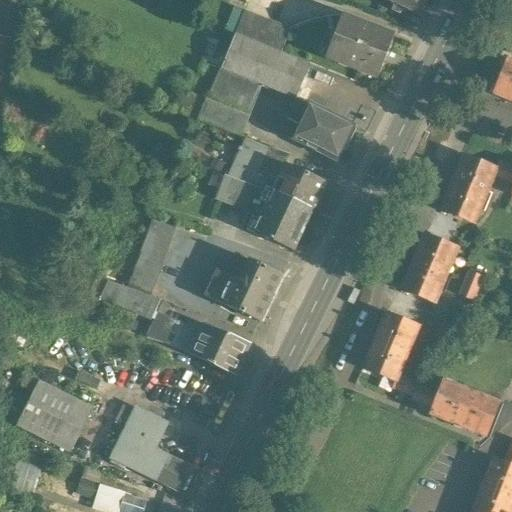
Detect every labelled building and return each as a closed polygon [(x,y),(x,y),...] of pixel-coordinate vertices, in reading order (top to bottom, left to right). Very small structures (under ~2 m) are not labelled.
[(424,0),(385,0),(395,4),(392,12),(399,15),(402,8),(418,15),(424,0)] [(290,29),(244,11),(234,36),(280,54),(290,29)] [(393,37),(341,17),(325,59),(377,79),(393,37)] [(309,67),(234,37),(221,70),(271,90),(296,99),(309,67)] [(511,64),(506,62),(502,71),(497,68),(492,80),(498,83),(493,95),(511,102),(511,64)] [(260,86),(220,70),(206,101),(207,102),(248,118),(256,96),(260,86)] [(271,90),(260,85),(260,86),(256,96),(267,100),(271,90)] [(206,104),(188,97),(180,115),(199,122),(206,104)] [(248,118),(207,102),(206,101),(206,104),(199,122),(240,138),(248,118)] [(352,127),(310,106),(309,107),(296,101),(287,120),(300,126),(292,141),(335,162),(352,127)] [(269,150),(245,140),(227,178),(264,192),(265,190),(271,193),(275,184),(257,176),(269,150)] [(288,156),(270,149),(269,150),(257,176),(275,184),(284,166),(288,156)] [(495,170),(463,157),(453,181),(452,181),(449,187),(450,187),(441,212),(473,225),(494,176),(496,170),(495,170)] [(508,167),(498,163),(495,170),(496,170),(494,176),(505,181),(510,168),(508,167)] [(324,184),(284,166),(275,184),(271,193),(311,211),(324,184)] [(264,192),(227,178),(219,202),(244,211),(249,198),(260,202),(264,192)] [(271,193),(265,190),(264,192),(260,202),(249,198),(244,211),(252,219),(246,232),(292,253),(311,211),(271,193)] [(152,221),(128,289),(149,297),(150,297),(175,229),(152,221)] [(457,250),(424,236),(414,260),(413,260),(410,266),(411,267),(401,291),(434,305),(457,250)] [(240,283),(216,272),(204,298),(259,323),(259,322),(280,277),(281,276),(250,262),(240,283)] [(469,273),(459,297),(472,302),(482,278),(469,273)] [(85,275),(76,294),(86,298),(87,297),(95,279),(85,275)] [(107,282),(96,278),(95,279),(87,297),(99,303),(101,299),(100,299),(107,282)] [(128,289),(107,282),(100,299),(101,299),(151,320),(160,301),(150,297),(149,297),(128,289)] [(472,302),(459,297),(454,309),(473,316),(478,305),(472,302)] [(200,335),(158,315),(146,340),(177,350),(190,356),(200,335)] [(418,328),(385,315),(375,339),(374,338),(371,345),(372,345),(362,370),(394,383),(395,383),(398,377),(418,328)] [(248,344),(204,326),(200,335),(190,356),(233,377),(248,344)] [(511,334),(505,329),(497,334),(500,340),(511,334)] [(38,382),(25,376),(20,387),(32,394),(38,382)] [(419,385),(398,377),(395,383),(394,383),(391,389),(412,398),(417,388),(419,385)] [(92,409),(38,382),(32,394),(20,419),(16,427),(70,454),(92,409)] [(498,405),(442,383),(437,396),(432,409),(429,416),(454,426),(454,427),(460,429),(460,428),(485,438),(498,405)] [(417,388),(412,398),(411,401),(432,409),(437,396),(417,388)] [(134,412),(123,406),(114,424),(126,430),(134,412)] [(126,430),(109,464),(118,468),(120,463),(141,474),(150,478),(161,456),(152,452),(165,425),(135,411),(134,412),(126,430)] [(511,442),(503,464),(511,467),(511,442)] [(190,468),(162,454),(161,456),(150,478),(149,480),(177,494),(181,492),(191,472),(190,468)] [(40,469),(0,457),(0,491),(31,501),(40,469)] [(481,491),(472,511),(510,511),(511,508),(511,467),(503,464),(493,460),(483,485),(482,484),(480,490),(481,491)] [(74,480),(69,498),(112,511),(120,511),(121,511),(127,494),(129,488),(105,481),(102,488),(74,480)] [(144,511),(148,500),(127,494),(121,511),(144,511)]
